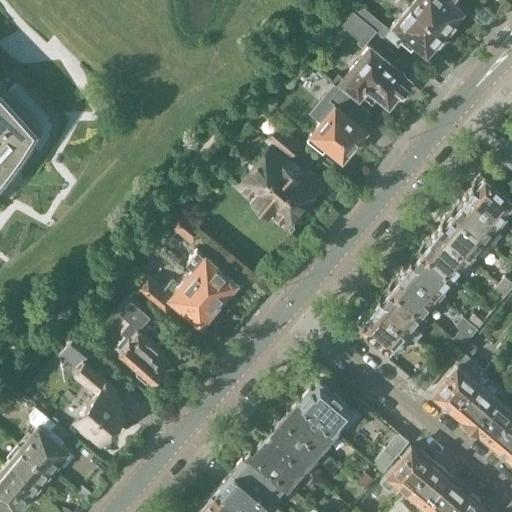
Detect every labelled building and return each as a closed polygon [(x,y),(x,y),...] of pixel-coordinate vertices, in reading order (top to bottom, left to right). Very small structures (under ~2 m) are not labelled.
[(388,28),(387,29),(396,36),(411,48),(416,42),(426,51),(434,41),(438,40),(443,34),(443,31),(444,29),(411,0),(388,28)] [(411,0),(444,29),(445,27),(449,27),(454,21),(454,17),(462,7),(453,0),(411,0)] [(375,28),(374,27),(370,24),(354,11),(353,10),(341,24),(363,43),(375,29),(375,28)] [(376,17),(370,24),(374,27),(375,28),(375,29),(391,42),(396,36),(387,29),(388,28),(376,17)] [(338,72),(332,80),(340,86),(345,90),(350,84),(371,101),(379,92),(388,98),(396,88),(401,89),(406,82),(405,77),(406,75),(369,45),(343,77),(338,72)] [(322,120),(308,137),(322,148),(327,142),(341,154),(343,152),(347,151),(351,146),(352,142),(364,126),(360,123),(370,111),(345,90),(340,86),(329,99),(324,95),(311,111),(322,120)] [(0,172),(12,158),(26,136),(34,125),(11,100),(0,87),(0,172)] [(511,136),(510,135),(495,155),(511,168),(511,136)] [(271,143),(237,185),(283,224),(290,215),(312,190),(314,191),(323,180),(306,166),(303,170),(289,158),(271,143)] [(511,170),(503,163),(489,179),(497,185),(505,176),(511,182),(511,181),(511,170)] [(475,177),(465,190),(500,220),(507,213),(509,215),(511,211),(511,197),(497,185),(489,179),(482,172),(475,177)] [(465,190),(449,209),(482,236),(488,241),(503,223),(500,220),(465,190)] [(449,209),(433,227),(469,257),(475,250),(478,253),(488,241),(482,236),(449,209)] [(202,228),(182,211),(181,212),(177,210),(169,219),(172,222),(170,224),(174,227),(173,228),(190,243),(202,228)] [(433,227),(418,246),(451,274),(456,279),(466,268),(463,265),(469,257),(433,227)] [(193,264),(186,272),(217,300),(225,292),(229,292),(234,286),(233,282),(235,280),(198,247),(197,246),(186,258),(193,264)] [(418,246),(402,264),(438,295),(445,287),(447,289),(456,279),(451,274),(418,246)] [(402,264),(386,283),(420,311),(425,316),(435,305),(431,302),(438,295),(402,264)] [(146,272),(135,285),(163,309),(173,298),(200,321),(202,319),(206,318),(211,312),(210,309),(217,300),(186,272),(179,280),(173,275),(170,279),(163,287),(157,281),(146,272)] [(511,281),(503,275),(498,281),(508,290),(511,285),(511,281)] [(125,297),(134,286),(123,278),(115,288),(125,297)] [(508,290),(498,281),(492,288),(503,297),(508,290)] [(386,283),(371,302),(407,332),(415,339),(421,331),(416,327),(425,316),(420,311),(386,283)] [(125,333),(117,343),(120,345),(118,349),(119,349),(119,350),(140,367),(135,372),(146,380),(150,376),(152,377),(164,363),(161,360),(167,354),(160,348),(161,346),(138,328),(150,315),(131,299),(120,312),(129,320),(120,330),(125,333)] [(360,314),(356,322),(371,335),(369,337),(384,349),(386,347),(394,354),(404,342),(401,339),(407,332),(371,302),(360,314)] [(473,312),(466,319),(477,328),(483,321),(473,312)] [(460,328),(452,337),(462,345),(477,328),(466,319),(462,315),(455,323),(460,328)] [(63,347),(80,360),(92,346),(75,333),(63,347)] [(470,341),(463,350),(470,355),(477,347),(470,341)] [(456,362),(432,391),(439,396),(437,399),(449,409),(451,407),(482,370),(484,367),(470,355),(463,350),(454,360),(456,362)] [(435,356),(414,381),(424,390),(445,364),(435,356)] [(492,358),(484,368),(491,373),(498,363),(492,358)] [(99,437),(122,411),(113,404),(119,397),(112,391),(115,387),(84,361),(75,372),(97,391),(75,416),(81,421),(82,427),(88,432),(94,432),(99,437)] [(482,370),(451,407),(458,413),(459,414),(459,416),(460,417),(461,418),(461,419),(462,421),(463,422),(464,423),(465,424),(467,425),(494,393),(495,393),(501,386),(482,370)] [(309,385),(299,397),(336,430),(341,423),(346,428),(359,413),(338,396),(340,394),(335,390),(332,387),(330,389),(318,378),(312,385),(311,384),(310,385),(309,385)] [(494,393),(467,425),(468,426),(469,427),(470,428),(472,429),(473,429),(474,430),(476,430),(477,431),(479,431),(480,432),(488,438),(511,408),(511,407),(495,393),(494,393)] [(298,397),(282,416),(320,448),(336,430),(299,397),(298,397)] [(35,425),(20,442),(51,468),(68,448),(48,432),(53,425),(64,434),(67,430),(35,404),(28,412),(29,420),(35,425)] [(511,408),(488,438),(494,443),(492,445),(498,450),(500,448),(506,453),(511,445),(511,408)] [(282,416),(266,434),(304,466),(320,448),(282,416)] [(398,430),(371,461),(382,470),(398,452),(408,439),(398,430)] [(266,434),(251,451),(289,484),(304,466),(266,434)] [(3,463),(34,488),(51,468),(20,442),(3,463)] [(410,444),(386,473),(404,489),(431,458),(419,448),(417,450),(412,445),(410,444)] [(242,455),(231,468),(273,504),(274,505),(275,504),(281,497),(278,494),(285,486),(286,487),(289,484),(251,451),(249,449),(243,456),(242,455)] [(336,462),(335,461),(325,451),(318,458),(330,469),(336,462)] [(431,458),(404,489),(431,511),(448,511),(468,489),(431,458)] [(16,509),(34,488),(3,463),(0,465),(0,507),(6,501),(16,509)] [(231,468),(216,486),(245,511),(267,511),(269,511),(268,510),(273,504),(231,468)] [(373,477),(365,470),(358,478),(367,485),(373,477)] [(245,511),(216,486),(200,504),(208,511),(245,511)] [(351,511),(431,511),(404,489),(383,511),(353,511),(352,511),(351,511)] [(468,489),(448,511),(480,511),(485,507),(479,502),(480,500),(468,489)]
